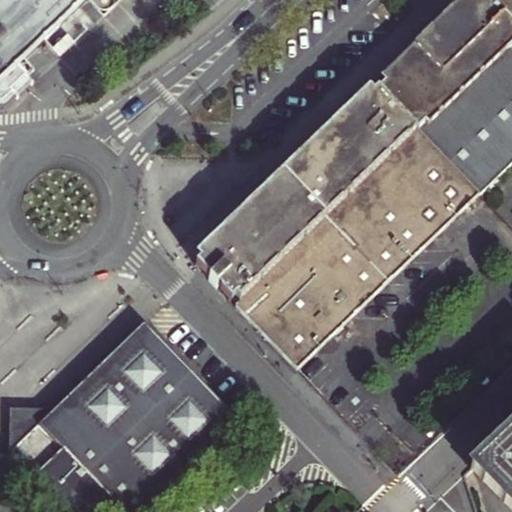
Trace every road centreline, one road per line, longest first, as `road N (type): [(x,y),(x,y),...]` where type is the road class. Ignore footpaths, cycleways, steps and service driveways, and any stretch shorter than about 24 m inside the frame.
road 1 (unclassified): [(118,237),(370,493)]
road 2 (tertiary): [(277,0),(117,119),(59,141)]
road 3 (tertiary): [(126,195),(138,147),(279,0)]
